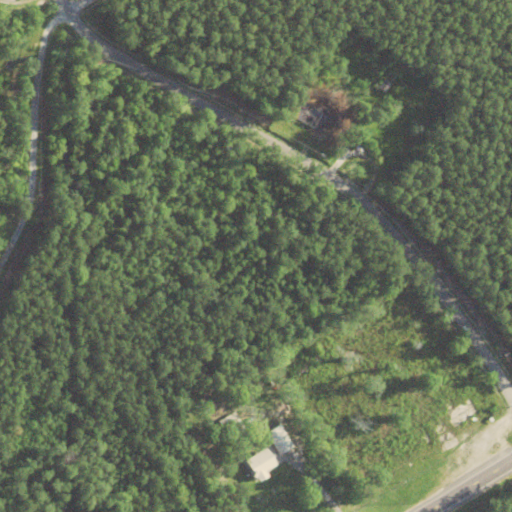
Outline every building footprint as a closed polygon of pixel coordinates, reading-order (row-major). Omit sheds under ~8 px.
[(324,106),(333,111),(320,133),(290,116),(299,99),(321,111),(324,106)] [(326,129),(329,126),(342,138),(338,142),(326,129)] [(217,421),(233,412),(243,429),(227,439),(217,421)] [(264,433),(279,424),(292,447),(278,456),(264,433)] [(253,477),(253,478),(242,461),(262,448),(273,465),(262,472),(265,477),(256,482),(253,477)]
